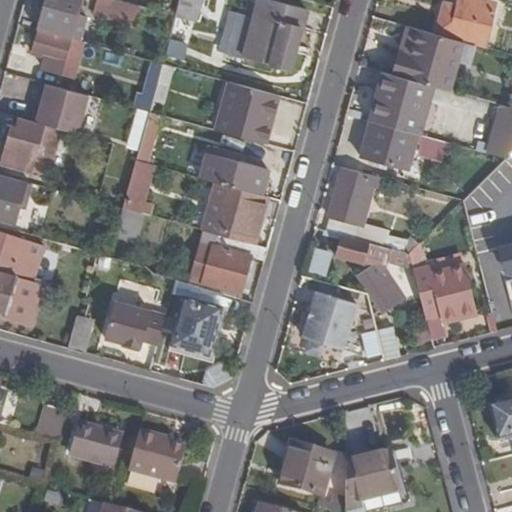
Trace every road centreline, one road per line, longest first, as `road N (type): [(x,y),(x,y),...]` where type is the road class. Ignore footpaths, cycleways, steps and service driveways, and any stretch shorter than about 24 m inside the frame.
road 1 (residential): [(243,415),(355,0)]
road 2 (residential): [(0,351),(243,415)]
road 3 (residential): [(243,415),(434,367)]
road 4 (unclassified): [(473,511),(434,367)]
